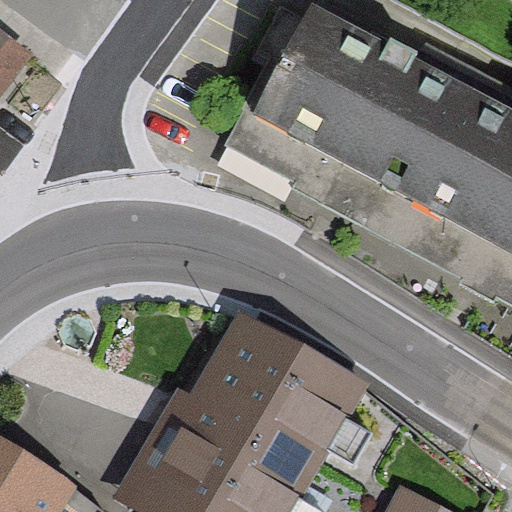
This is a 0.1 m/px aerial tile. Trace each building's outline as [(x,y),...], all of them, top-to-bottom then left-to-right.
[(511,115),(398,53),(310,5),(227,157),(511,312),(511,115)] [(0,96),(31,54),(0,30),(0,96)] [(293,511),(359,396),(236,327),(192,406),(177,398),(120,499),(143,511),(293,511)] [(96,511),(73,494),(0,446),(0,511),(96,511)] [(443,511),(398,489),(386,511),(443,511)]
